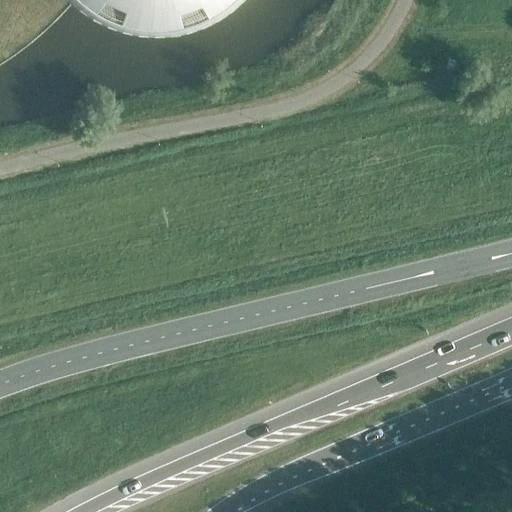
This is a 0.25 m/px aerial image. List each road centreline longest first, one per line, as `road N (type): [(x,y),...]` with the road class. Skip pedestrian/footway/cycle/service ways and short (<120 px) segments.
road 1 (motorway): [(511,331),(88,511)]
road 2 (motorway): [(233,511),(511,385)]
